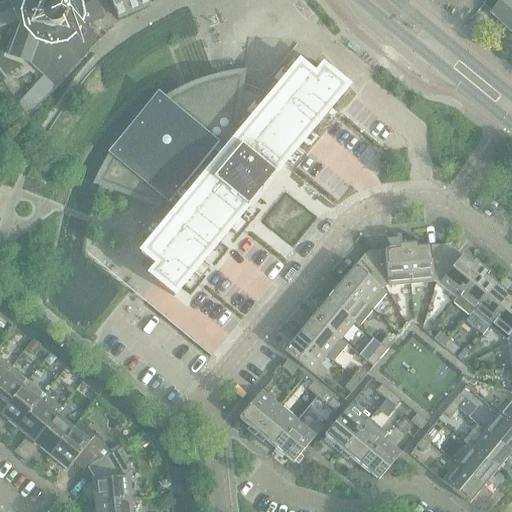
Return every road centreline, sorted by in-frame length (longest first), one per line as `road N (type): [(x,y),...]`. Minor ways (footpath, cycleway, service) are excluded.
road 1 (residential): [(220,511),(208,386),(351,210),(371,200),(446,197),(511,252)]
road 2 (residential): [(454,511),(406,473),(376,508),(337,509),(254,468)]
road 3 (secondary): [(356,0),(511,125)]
road 4 (secondary): [(511,95),(399,0)]
